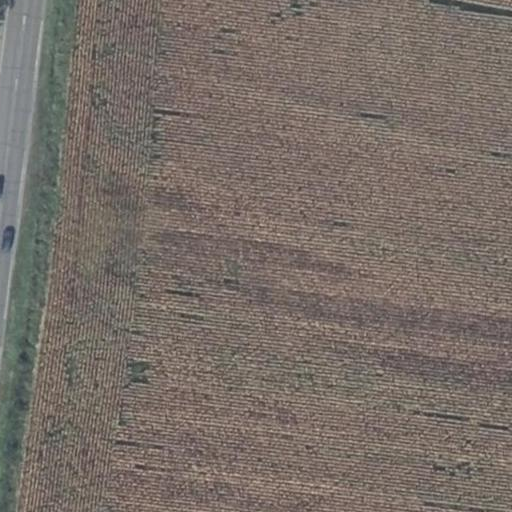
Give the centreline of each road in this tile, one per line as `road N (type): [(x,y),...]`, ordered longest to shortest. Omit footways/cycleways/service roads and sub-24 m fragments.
road 1 (unknown): [(511,348),(331,297),(85,194),(10,185)]
road 2 (primary): [(0,257),(32,0)]
